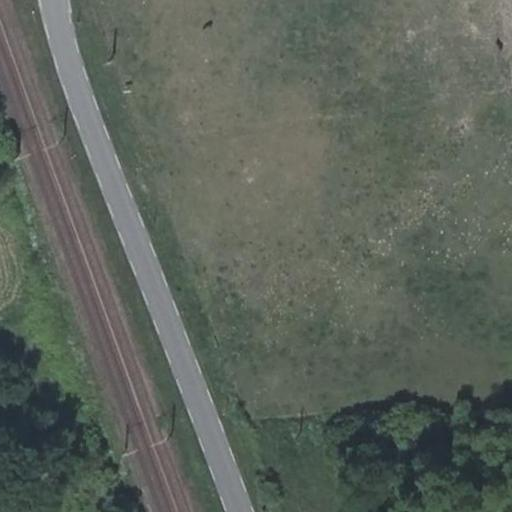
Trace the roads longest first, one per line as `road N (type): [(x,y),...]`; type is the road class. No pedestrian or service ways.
road 1 (tertiary): [(117,0),(318,511)]
road 2 (tertiary): [(50,0),(237,511)]
